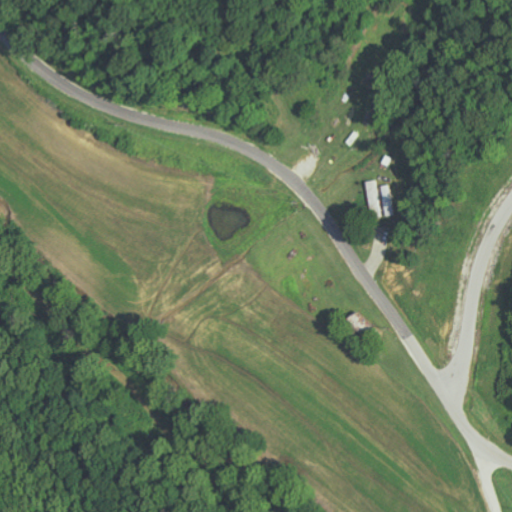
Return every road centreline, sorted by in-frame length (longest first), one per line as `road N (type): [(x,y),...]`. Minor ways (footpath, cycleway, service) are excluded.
road 1 (residential): [(511,466),(452,416),(335,236),(282,176),(239,150),(82,100),(0,37)]
road 2 (residential): [(446,406),(465,376),(478,260),(511,195)]
